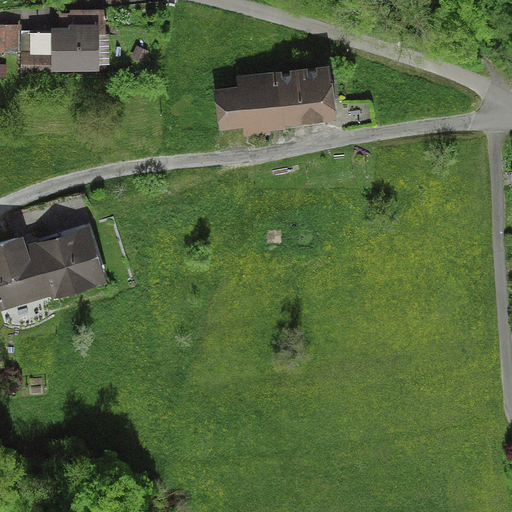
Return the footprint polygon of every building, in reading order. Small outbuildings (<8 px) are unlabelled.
[(53,77),(53,65),(94,65),(94,32),(102,32),(102,12),(68,13),(68,17),(59,17),(59,31),(20,32),(20,77),(53,77)] [(0,52),(14,53),(13,26),(0,26),(0,52)] [(244,126),(331,116),(325,68),(275,74),(276,84),(213,91),(218,128),(241,125),(242,133),(245,132),(244,126)] [(282,231),(266,230),(265,244),(282,244),(282,231)] [(52,290),(98,275),(84,233),(38,248),(39,250),(21,256),(12,239),(0,242),(0,298),(5,313),(55,298),(52,290)] [(121,235),(122,248),(135,247),(134,233),(121,235)] [(193,252),(194,241),(180,239),(178,250),(193,252)] [(117,282),(131,280),(161,276),(159,259),(135,262),(134,253),(115,256),(117,282)]
